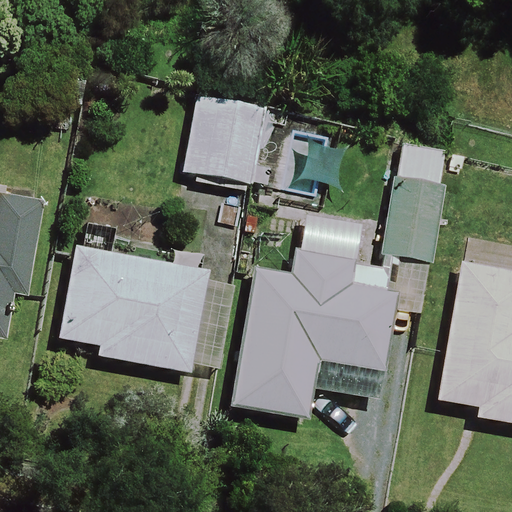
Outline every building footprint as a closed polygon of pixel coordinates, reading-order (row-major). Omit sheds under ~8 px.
[(188,96),(171,180),(248,196),(266,112),(188,96)] [(442,157),(396,151),(380,265),(427,271),(442,157)] [(32,203),(0,197),(0,318),(2,307),(14,309),(32,203)] [(353,233),(294,224),(285,284),(246,278),(224,417),(300,429),(305,396),(371,406),(388,300),(374,298),(377,278),(346,273),(353,233)] [(199,280),(67,255),(50,347),(88,354),(86,365),(180,382),(199,280)] [(511,281),(453,271),(430,410),(467,416),(466,427),(511,434),(511,281)]
